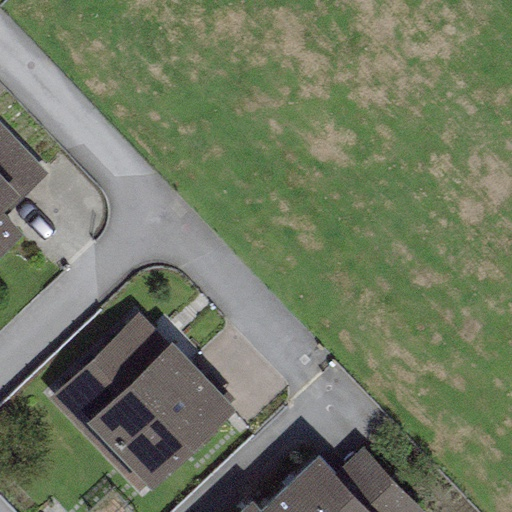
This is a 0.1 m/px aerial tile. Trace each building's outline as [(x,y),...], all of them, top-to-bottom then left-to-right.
[(0,119),(0,161),(18,180),(1,196),(8,204),(46,167),(0,119)] [(0,237),(21,217),(8,204),(1,196),(18,180),(0,161),(0,237)] [(137,306),(48,390),(138,484),(148,474),(150,477),(235,396),(170,328),(164,333),(137,306)] [(361,440),(337,463),(383,511),(414,511),(423,504),(361,440)] [(383,511),(337,463),(317,442),(259,496),(249,505),(255,511),(383,511)] [(255,511),(249,505),(259,496),(252,488),(226,511),(255,511)]
